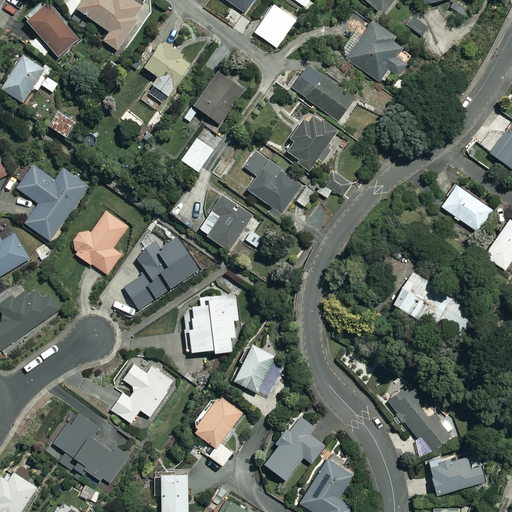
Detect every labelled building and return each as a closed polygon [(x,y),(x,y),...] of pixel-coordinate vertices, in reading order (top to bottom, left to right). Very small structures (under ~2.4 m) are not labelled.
[(43,0),(25,16),(29,20),(27,22),(58,57),(79,39),(44,0),(43,0)] [(83,0),(77,9),(109,32),(103,41),(116,50),(137,21),(133,18),(142,6),(133,0),(83,0)] [(225,0),(245,13),(254,0),(225,0)] [(359,0),(359,1),(366,8),(369,4),(381,15),(394,0),(359,0)] [(296,20),(274,5),(255,32),(277,48),(296,20)] [(431,25),(419,12),(408,22),(420,36),(431,25)] [(394,36),(372,21),(346,58),(382,84),(391,71),(397,76),(406,63),(395,56),(401,48),(391,41),(394,36)] [(167,96),(170,98),(194,64),(163,41),(144,67),(159,78),(148,92),(163,103),(167,96)] [(6,77),(8,79),(2,88),(22,102),(44,70),(24,56),(20,61),(14,57),(9,64),(13,67),(6,77)] [(354,98),(308,65),(291,88),(337,121),(354,98)] [(244,91),(218,73),(194,106),(220,124),(244,91)] [(58,83),(48,77),(42,86),(52,93),(58,83)] [(409,87),(399,79),(393,86),(403,94),(409,87)] [(197,112),(189,107),(183,118),(191,123),(197,112)] [(77,123),(57,111),(48,127),(68,138),(77,123)] [(308,122),(303,119),(289,139),(294,142),(287,152),(300,161),(299,163),(309,170),(336,131),(313,115),(308,122)] [(511,123),(490,153),(511,169),(511,123)] [(214,150),(197,138),(181,160),(198,172),(214,150)] [(302,184),(256,152),(245,168),(257,176),(247,190),(280,214),(302,184)] [(231,163),(223,157),(212,173),(220,179),(231,163)] [(0,183),(10,177),(0,159),(0,183)] [(56,181),(33,166),(18,189),(39,203),(25,223),(50,240),(88,184),(64,168),(56,181)] [(352,182),(334,169),(319,191),(328,198),(334,190),(342,196),(352,182)] [(441,208),(454,216),(452,218),(459,223),(460,221),(477,232),(493,210),(456,185),(441,208)] [(314,193),(306,188),(297,201),(305,207),(314,193)] [(229,250),(242,230),(246,233),(256,219),(222,196),(199,230),(229,250)] [(91,232),(79,232),(73,239),(75,249),(78,251),(75,254),(91,266),(93,264),(108,275),(122,254),(114,248),(129,227),(106,211),(91,232)] [(511,221),(509,220),(484,256),(505,271),(511,260),(511,221)] [(263,238),(251,231),(245,240),(257,248),(263,238)] [(0,276),(29,259),(14,234),(2,241),(0,238),(0,276)] [(199,270),(177,238),(167,245),(163,239),(136,257),(147,273),(125,288),(140,310),(199,270)] [(469,305),(412,271),(393,304),(450,338),(469,305)] [(45,297),(36,284),(14,299),(11,295),(0,303),(0,311),(6,320),(0,323),(0,350),(63,307),(53,292),(45,297)] [(202,306),(193,306),(193,318),(192,318),(192,329),(190,329),(191,352),(215,351),(215,353),(232,352),(232,338),(235,337),(234,321),(238,321),(237,295),(201,297),(202,306)] [(278,355),(254,343),(234,381),(267,398),(281,371),(272,367),(278,355)] [(124,392),(112,410),(131,423),(140,410),(150,417),(174,381),(152,366),(147,373),(134,364),(123,380),(137,389),(131,397),(124,392)] [(451,436),(409,384),(387,401),(417,439),(420,437),(432,452),(451,436)] [(218,400),(211,399),(195,421),(197,429),(195,432),(215,447),(209,456),(223,466),(233,452),(220,443),(243,412),(221,396),(218,400)] [(54,444),(66,451),(58,462),(71,472),(74,468),(83,474),(86,470),(109,485),(127,457),(95,436),(101,427),(80,413),(72,425),(68,423),(54,444)] [(314,427),(300,416),(290,429),(287,427),(276,444),(278,446),(265,464),(286,480),(303,457),(312,463),(325,445),(309,434),(314,427)] [(485,483),(478,455),(456,460),(456,458),(429,464),(436,494),(485,483)] [(354,475),(328,459),(300,503),(314,511),(353,511),(355,509),(339,499),(354,475)] [(20,511),(37,488),(14,473),(8,482),(1,478),(0,479),(0,511),(20,511)] [(187,511),(188,475),(162,475),(161,511),(187,511)] [(99,492),(87,484),(81,493),(93,501),(99,492)] [(249,511),(229,499),(220,511),(249,511)]
